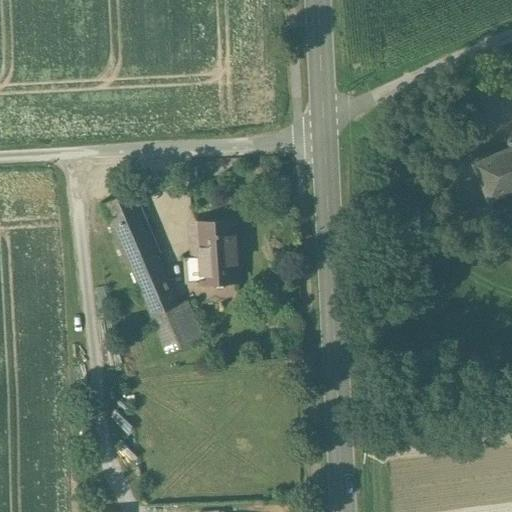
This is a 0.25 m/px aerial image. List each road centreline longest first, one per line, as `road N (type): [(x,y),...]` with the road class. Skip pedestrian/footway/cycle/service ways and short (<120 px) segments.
road 1 (secondary): [(323,123),(343,511)]
road 2 (unclassified): [(0,159),(297,137),(323,123)]
road 3 (unclassified): [(323,123),(511,41)]
road 4 (secondary): [(317,0),(323,123)]
